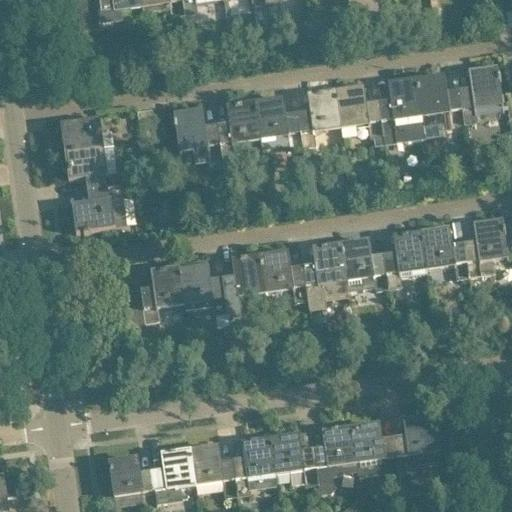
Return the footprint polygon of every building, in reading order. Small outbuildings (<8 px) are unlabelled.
[(112,0),(112,1),(100,3),(101,10),(102,20),(103,26),(104,31),(116,30),(117,30),(123,30),(132,20),(131,12),(143,10),(141,0),(112,0)] [(141,0),(143,10),(143,15),(171,11),(172,21),(185,20),(183,4),(182,0),(141,0)] [(182,0),(183,4),(185,20),(198,18),(197,8),(224,4),(223,0),(182,0)] [(251,0),(253,10),(266,8),(264,0),(251,0)] [(264,0),(266,8),(267,16),(280,14),(281,0),(264,0)] [(472,93),(460,94),(460,100),(462,114),(464,128),(478,127),(477,119),(504,115),(503,109),(500,85),(501,85),(501,79),(499,79),(499,74),(497,74),(471,78),(470,78),(472,93)] [(444,82),(417,85),(422,120),(425,143),(465,137),(463,129),(464,128),(462,114),(460,94),(448,96),(446,81),(444,82)] [(391,104),(379,106),(384,141),(398,139),(406,138),(407,146),(425,143),(422,120),(417,85),(404,87),(403,86),(397,87),(397,88),(390,89),(390,87),(388,87),(391,104)] [(364,93),(337,97),(341,132),(356,130),(357,131),(370,130),(372,143),(374,143),(384,141),(379,106),(367,108),(365,93),(364,93)] [(310,116),(298,117),(303,153),(315,151),(344,147),(341,132),(337,97),(323,99),(323,98),(317,98),(317,100),(309,101),(309,98),(308,99),(310,116)] [(283,105),(256,108),(261,143),(262,154),(291,150),(291,154),(303,153),(298,117),(286,119),(284,104),(283,105)] [(229,127),(218,129),(219,135),(221,149),(223,164),(224,172),(235,170),(234,162),(233,154),(246,152),(246,145),(261,143),(256,108),(242,110),(242,109),(236,110),(236,111),(229,112),(227,112),(229,127)] [(144,146),(157,143),(152,114),(139,116),(144,146)] [(175,125),(174,125),(175,131),(176,131),(180,155),(181,154),(194,153),(194,157),(196,168),(211,166),(223,164),(221,149),(219,135),(218,129),(206,131),(204,116),(202,116),(176,119),(175,120),(175,125)] [(77,126),(63,127),(64,129),(65,137),(66,146),(68,156),(102,151),(113,150),(114,150),(112,135),(100,137),(100,136),(98,124),(98,123),(91,124),(91,122),(84,122),(84,125),(83,125),(77,126)] [(102,151),(68,156),(69,170),(68,170),(69,176),(70,176),(71,183),(72,184),(86,182),(88,194),(94,194),(106,192),(122,189),(121,178),(117,178),(106,180),(104,166),(102,151)] [(89,206),(75,208),(75,210),(79,236),(79,237),(84,236),(84,238),(90,237),(90,235),(114,232),(116,232),(128,230),(124,201),(122,189),(106,192),(94,194),(88,194),(89,206)] [(477,246),(465,247),(465,253),(467,267),(470,282),(482,280),(487,279),(495,278),(493,264),(507,261),(509,261),(505,238),(506,238),(506,232),(504,232),(504,227),(502,227),(476,231),(474,231),(477,246)] [(432,237),(422,238),(427,273),(442,271),(454,269),(456,283),(470,282),(467,267),(465,253),(465,247),(453,249),(451,234),(449,234),(441,236),(432,237)] [(396,257),(384,259),(385,265),(387,279),(389,293),(402,291),(400,282),(428,278),(427,273),(422,238),(409,240),(408,239),(402,240),(402,241),(395,242),(394,242),(396,257)] [(351,249),(341,250),(347,287),(348,296),(376,292),(376,294),(377,294),(386,293),(389,293),(387,279),(385,265),(384,259),(372,260),(370,246),(369,246),(363,247),(360,247),(351,249)] [(315,269),(303,270),(304,276),(306,290),(308,305),(310,315),(327,312),(326,305),(349,302),(348,296),(347,287),(341,250),(328,252),(328,251),(322,252),(322,253),(315,254),(313,254),(315,269)] [(271,260),(261,262),(266,296),(281,294),(294,292),(295,295),(297,307),(308,305),(306,290),(304,276),(303,270),(292,272),(289,257),(288,258),(279,259),(271,260)] [(235,280),(223,282),(224,288),(226,302),(227,311),(227,312),(227,313),(228,316),(229,324),(242,322),(241,311),(266,307),(264,296),(266,296),(261,262),(247,263),(247,262),(241,263),(241,265),(234,266),(233,266),(235,280)] [(190,272),(180,273),(185,307),(187,317),(214,313),(215,318),(228,316),(227,313),(227,312),(227,311),(226,302),(224,288),(223,282),(211,284),(209,269),(207,269),(198,271),(190,272)] [(154,292),(141,294),(143,307),(143,308),(145,318),(146,328),(158,326),(160,326),(158,316),(158,311),(170,310),(185,307),(180,273),(167,275),(166,274),(160,275),(160,276),(153,277),(152,277),(154,292)] [(396,353),(395,341),(383,343),(384,354),(396,353)] [(406,440),(394,442),(399,477),(399,478),(401,492),(402,500),(414,499),(420,498),(416,469),(439,466),(438,456),(433,421),(419,423),(419,422),(412,423),(412,424),(404,425),(406,440)] [(380,428),(352,432),(357,467),(358,476),(359,481),(386,478),(386,480),(388,494),(401,492),(399,478),(399,477),(394,442),(382,444),(380,428)] [(325,451),(314,453),(319,488),(321,499),(332,498),(335,493),(333,481),(343,478),(358,476),(357,467),(352,432),(338,434),(338,433),(332,434),(332,435),(323,436),(325,451)] [(300,440),(273,444),(277,478),(290,476),(293,490),(307,488),(307,490),(319,488),(315,459),(314,453),(302,455),(300,440)] [(245,462),(233,464),(234,470),(238,499),(251,498),(250,494),(273,491),(278,490),(276,478),(277,478),(273,444),(258,446),(257,444),(251,445),(251,446),(243,448),(245,462)] [(221,466),(219,451),(191,455),(196,489),(225,485),(227,501),(238,499),(233,464),(221,466)] [(164,474),(153,475),(158,509),(183,505),(181,491),(196,489),(191,455),(177,457),(177,456),(170,457),(170,458),(162,459),(164,474)] [(139,462),(110,466),(115,500),(115,501),(130,499),(142,497),(144,506),(144,511),(158,509),(153,475),(141,477),(139,462)] [(0,511),(8,511),(7,501),(17,500),(14,482),(5,483),(5,481),(0,481),(0,511)]
